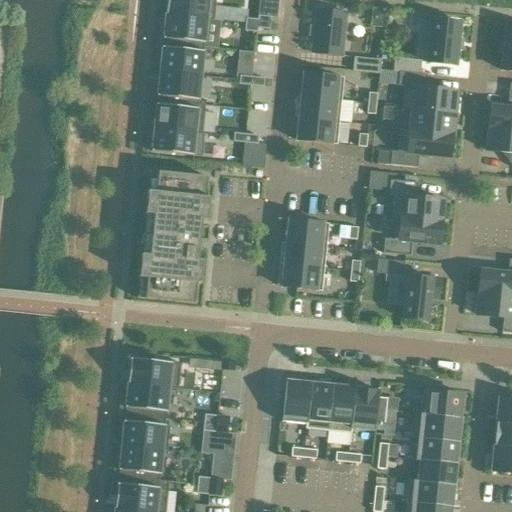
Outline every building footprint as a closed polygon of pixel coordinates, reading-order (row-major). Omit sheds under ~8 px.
[(167,0),(166,16),(207,20),(214,21),(215,0),(167,0)] [(347,14),(316,11),(311,53),(342,56),(347,14)] [(163,40),(163,44),(204,48),(204,44),(205,44),(205,42),(204,42),(207,20),(166,16),(163,39),(162,38),(162,40),(163,40)] [(258,16),(258,20),(257,28),(269,29),(271,17),(258,16)] [(258,20),(246,19),(245,31),(257,32),(257,28),(258,20)] [(427,49),(425,63),(457,66),(461,24),(430,21),(430,23),(420,22),(418,48),(427,49)] [(511,71),(511,29),(505,28),(500,71),(511,71)] [(203,52),(204,48),(163,44),(162,48),(161,48),(161,49),(162,49),(160,72),(201,77),(203,53),(204,53),(204,52),(203,52)] [(381,61),(354,58),(353,71),(379,74),(381,61)] [(391,72),(399,72),(420,74),(421,61),(393,58),(391,72)] [(157,100),(197,104),(198,101),(199,101),(199,100),(198,100),(201,77),(160,72),(157,96),(156,96),(156,97),(157,97),(157,100)] [(402,109),(454,114),(456,92),(425,89),(427,75),(399,72),(398,86),(404,87),(402,109)] [(303,74),(301,96),(341,100),(343,78),(303,74)] [(239,84),(251,86),(252,77),(240,76),(239,84)] [(252,77),(251,86),(263,87),(264,79),(252,77)] [(489,129),(511,131),(511,83),(510,84),(507,108),(492,107),(489,129)] [(369,93),(368,104),(376,104),(377,94),(369,93)] [(341,100),(301,96),(298,118),(339,123),(341,100)] [(156,106),(154,129),(202,134),(205,105),(197,104),(157,100),(156,105),(155,105),(155,106),(156,106)] [(375,115),(376,104),(368,104),(367,114),(375,115)] [(382,120),(390,120),(391,108),(383,107),(382,120)] [(400,129),(400,130),(452,136),(454,114),(402,109),(402,110),(411,111),(409,130),(400,129)] [(339,123),(298,118),(296,141),(336,145),(339,123)] [(204,134),(202,134),(154,129),(152,151),(151,151),(151,152),(202,157),(204,134)] [(511,131),(489,129),(487,152),(511,154),(511,131)] [(450,158),(452,136),(400,130),(397,153),(391,152),(390,165),(417,168),(419,155),(450,158)] [(233,142),(245,143),(246,135),(234,134),(233,142)] [(258,136),(246,135),(245,143),(257,144),(258,136)] [(366,147),(367,136),(359,135),(358,147),(366,147)] [(137,299),(194,305),(197,284),(200,285),(202,262),(197,261),(201,221),(207,221),(209,198),(206,198),(208,178),(150,171),(150,173),(158,174),(156,193),(148,192),(145,215),(153,216),(149,256),(141,255),(139,278),(147,279),(145,297),(137,297),(137,299)] [(392,218),(440,223),(443,200),(416,198),(418,184),(390,181),(389,195),(394,196),(392,218)] [(440,223),(392,218),(392,219),(396,219),(394,241),(384,240),(383,254),(410,257),(412,243),(438,245),(440,223)] [(285,243),(326,247),(328,225),(288,220),(285,243)] [(349,227),(348,239),(356,240),(357,228),(349,227)] [(283,265),(323,269),(326,247),(285,243),(283,265)] [(403,277),(405,263),(377,260),(376,274),(403,277)] [(479,294),(511,297),(511,260),(509,260),(508,274),(481,271),(479,294)] [(351,261),(350,271),(358,272),(359,262),(351,261)] [(323,269),(283,265),(281,287),(321,291),(323,269)] [(357,283),(358,272),(350,271),(349,282),(357,283)] [(403,320),(427,322),(430,298),(438,299),(440,280),(407,277),(403,320)] [(511,297),(479,294),(476,316),(503,319),(501,333),(511,333),(511,297)] [(127,384),(128,384),(168,388),(168,389),(178,390),(180,364),(153,361),(154,355),(137,353),(136,360),(130,359),(129,360),(130,360),(127,384)] [(234,364),(222,362),(221,370),(233,371),(234,364)] [(286,382),(281,422),(305,425),(305,429),(306,430),(311,384),(286,382)] [(125,409),(125,415),(165,419),(166,412),(167,412),(167,411),(166,411),(168,389),(168,388),(128,384),(125,407),(124,408),(125,409)] [(306,430),(328,432),(333,387),(311,384),(306,430)] [(355,389),(333,387),(328,432),(350,434),(355,389)] [(351,434),(352,429),(374,432),(375,423),(376,410),(378,398),(378,391),(355,389),(350,434),(351,434)] [(422,391),(420,414),(460,418),(462,396),(422,391)] [(387,399),(378,398),(376,410),(385,411),(387,399)] [(496,425),(511,426),(511,401),(498,400),(496,425)] [(385,411),(376,410),(375,423),(384,424),(385,411)] [(458,440),(460,418),(420,414),(415,414),(412,436),(458,440)] [(164,426),(165,419),(125,415),(124,422),(123,422),(123,423),(124,423),(121,447),(162,451),(166,452),(169,426),(164,426)] [(205,415),(204,423),(228,426),(229,418),(205,415)] [(227,434),(228,426),(204,423),(203,431),(227,434)] [(511,426),(496,425),(494,445),(511,447),(511,426)] [(415,459),(456,463),(458,440),(412,436),(412,439),(417,440),(415,459)] [(378,457),(386,458),(388,445),(379,444),(378,457)] [(511,447),(494,445),(491,471),(511,473),(511,447)] [(161,454),(162,451),(121,447),(119,470),(118,470),(118,471),(119,471),(118,477),(158,481),(159,475),(160,475),(160,474),(159,474),(161,454)] [(303,458),(304,449),(291,448),(290,457),(303,458)] [(304,449),(303,458),(315,460),(316,451),(304,449)] [(335,462),(347,463),(348,454),(336,453),(335,462)] [(348,454),(347,463),(360,464),(361,455),(348,454)] [(386,458),(378,457),(376,469),(385,470),(386,458)] [(417,481),(453,485),(456,463),(415,459),(415,461),(419,462),(417,481)] [(115,509),(115,510),(136,511),(164,511),(168,482),(158,481),(118,477),(118,484),(117,484),(117,486),(115,509)] [(197,486),(221,488),(222,480),(198,478),(197,486)] [(417,481),(408,480),(406,503),(451,508),(453,485),(417,481)] [(221,488),(197,486),(196,494),(208,495),(220,496),(221,488)] [(373,500),(382,501),(384,488),(375,487),(373,500)] [(381,511),(382,501),(373,500),(372,511),(381,511)] [(450,511),(451,508),(406,503),(405,504),(410,504),(409,511),(450,511)]
